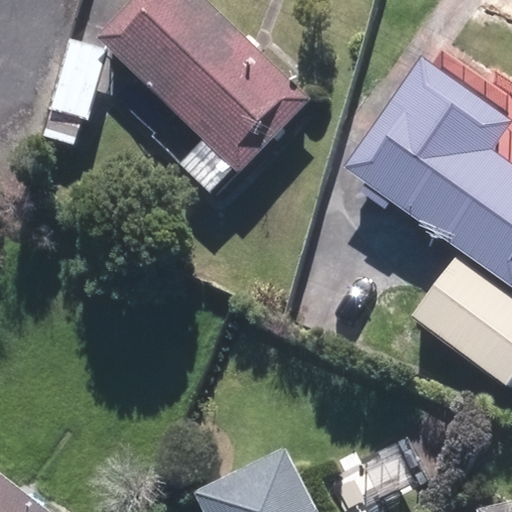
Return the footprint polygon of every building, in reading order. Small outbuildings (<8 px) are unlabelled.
[(203,0),(155,0),(110,52),(160,95),(134,125),(219,198),(240,173),(247,179),(317,99),(203,0)] [(85,123),(95,125),(106,52),(66,46),(50,145),(81,150),(85,123)] [(374,80),(337,132),(366,152),(349,176),(511,290),(511,169),(499,160),(511,141),(511,123),(427,64),(402,99),(374,80)] [(511,302),(466,264),(419,321),(507,394),(511,387),(511,302)] [(399,447),(364,464),(384,506),(419,489),(399,447)] [(320,511),(290,453),(199,499),(206,511),(320,511)] [(0,511),(52,511),(0,474),(0,511)]
